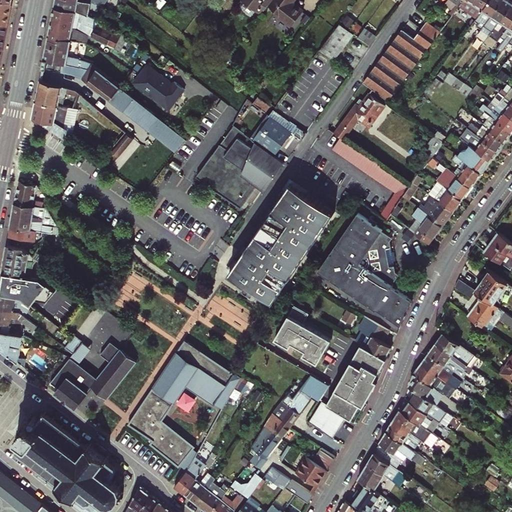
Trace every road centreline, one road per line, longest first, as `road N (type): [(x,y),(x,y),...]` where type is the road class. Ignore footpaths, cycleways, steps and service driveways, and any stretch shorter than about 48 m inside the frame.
road 1 (residential): [(511,174),(450,257),(386,400),(320,511)]
road 2 (residential): [(412,0),(235,246)]
road 3 (residential): [(141,470),(0,366)]
road 4 (primary): [(37,0),(7,140)]
